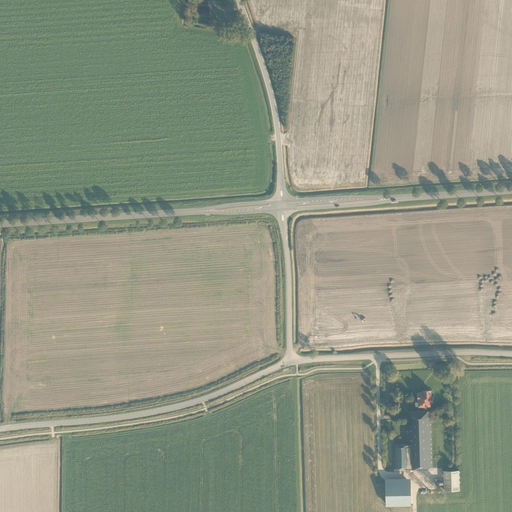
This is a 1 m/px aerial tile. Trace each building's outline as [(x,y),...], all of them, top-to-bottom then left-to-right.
[(208,1),(201,0),(198,0),(198,6),(200,7),(198,14),(208,16),(210,8),(207,8),(208,1)] [(426,411),(426,407),(428,407),(428,406),(430,406),(430,402),(432,402),(432,396),(431,396),(431,390),(422,390),(422,392),(417,392),(417,402),(418,402),(418,406),(423,406),(423,407),(425,407),(425,411),(409,412),(409,418),(408,418),(409,443),(410,468),(410,469),(432,468),(431,417),(430,417),(429,411),(426,411)] [(410,468),(409,443),(394,443),(395,469),(410,468)] [(445,490),(460,489),(459,469),(444,470),(445,490)] [(410,483),(385,484),(386,504),(411,503),(410,483)]
